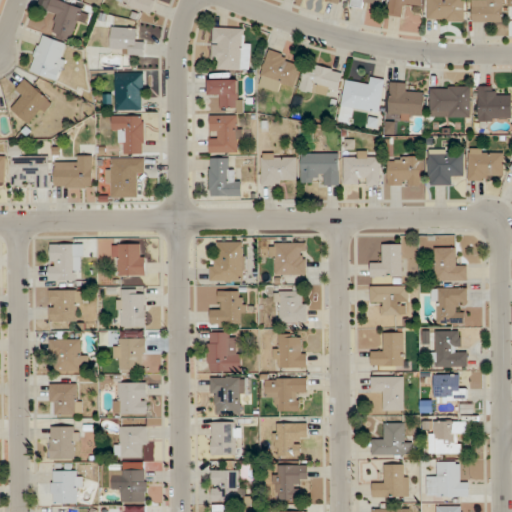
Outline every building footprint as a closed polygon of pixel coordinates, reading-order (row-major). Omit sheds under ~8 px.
[(77,22),(85,24),(89,9),(55,0),(51,0),(48,11),(57,14),(51,35),(72,41),(77,22)] [(118,0),(118,2),(152,13),(156,0),(155,0),(118,0)] [(383,0),(353,0),(353,6),(364,8),(364,0),(367,0),(384,2),(383,0)] [(390,0),(389,15),(401,16),(402,6),(422,8),(422,0),(390,0)] [(427,0),(428,22),(466,22),(465,0),(427,0)] [(503,22),(503,0),(484,0),(472,0),(472,22),(503,22)] [(139,38),(140,27),(113,27),(112,53),(145,54),(146,38),(139,38)] [(251,70),(252,40),(243,40),(244,28),(214,27),(213,60),(220,60),(220,69),(251,70)] [(29,70),(57,81),(71,45),(43,34),(29,70)] [(296,87),(302,67),(288,63),(291,55),(269,49),(259,86),(281,92),(284,83),(296,87)] [(344,73),(309,62),(300,88),(327,97),(330,88),(338,91),(344,73)] [(145,72),(116,72),(116,111),(145,111),(145,72)] [(209,76),(209,97),(220,97),(220,108),(242,108),(242,76),(209,76)] [(347,81),(342,106),(379,113),(386,80),(367,76),(365,85),(347,81)] [(22,99),(13,111),(31,124),(50,96),(26,80),(16,95),(22,99)] [(390,118),(425,118),(425,93),(412,92),(412,83),(390,82),(390,118)] [(472,86),(431,86),(431,117),(472,117),(472,86)] [(479,86),(479,122),(511,122),(511,95),(500,95),(500,86),(479,86)] [(145,115),(113,115),(113,136),(123,136),(123,153),(145,153),(145,115)] [(210,152),(242,152),(242,115),(210,115),(210,152)] [(50,155),(21,156),(21,145),(11,145),(12,187),(29,187),(51,187),(50,155)] [(505,148),(469,148),(469,180),(505,180),(505,148)] [(454,185),(454,176),(464,176),(464,149),(429,149),(429,185),(454,185)] [(0,180),(8,180),(8,152),(0,151),(0,180)] [(345,159),(345,185),(382,185),(382,159),(373,159),(373,151),(354,151),(354,159),(345,159)] [(262,152),(262,184),(298,184),(298,152),(262,152)] [(302,152),(302,184),(340,184),(340,152),(302,152)] [(55,188),(94,188),(94,155),(75,155),(75,164),(55,164),(55,188)] [(425,186),(424,156),(388,156),(389,186),(425,186)] [(209,157),(209,196),(242,196),(242,168),(231,168),(231,157),(209,157)] [(137,197),(137,177),(145,177),(145,158),(108,158),(108,197),(137,197)] [(245,241),(220,241),(220,252),(211,252),(211,281),(245,281),(245,241)] [(307,242),(271,242),(271,274),(307,274),(307,242)] [(146,275),(146,243),(115,243),(115,275),(146,275)] [(403,243),(382,243),(382,265),(371,265),(371,277),(403,277),(403,243)] [(50,279),(80,279),(80,244),(50,244),(50,279)] [(436,247),(436,281),(468,281),(468,267),(458,267),(458,247),(436,247)] [(411,315),(410,285),(371,286),(371,305),(381,305),(381,315),(411,315)] [(434,287),(434,324),(467,324),(467,309),(467,287),(434,287)] [(147,326),(147,289),(118,289),(118,326),(147,326)] [(82,321),(82,290),(50,290),(50,321),(82,321)] [(279,322),(309,322),(309,300),(300,300),(300,290),(279,290),(279,322)] [(211,324),(244,324),(244,291),(221,291),(221,311),(211,311),(211,324)] [(242,370),(242,340),(232,340),(232,331),(209,331),(209,370),(242,370)] [(432,331),(432,367),(460,367),(460,331),(432,331)] [(405,367),(405,332),(383,332),(383,352),(372,352),(372,367),(405,367)] [(308,367),(308,345),(299,345),(299,334),(275,334),(275,367),(308,367)] [(146,338),(115,338),(115,369),(146,369),(146,338)] [(51,372),(89,372),(89,349),(80,349),(80,339),(51,339),(51,372)] [(434,400),(467,400),(467,383),(460,383),(460,374),(434,374),(434,400)] [(384,388),(384,410),(404,410),(404,376),(373,376),(373,388),(384,388)] [(249,394),(249,377),(211,377),(211,406),(219,406),(219,415),(241,415),(241,394),(249,394)] [(266,377),(266,399),(276,399),(276,410),(298,410),(298,397),(308,397),(307,377),(266,377)] [(148,413),(148,382),(115,382),(115,413),(148,413)] [(51,415),(82,415),(82,383),(51,383),(51,415)] [(468,433),(468,421),(434,421),(434,430),(430,430),(429,453),(459,454),(459,433),(468,433)] [(212,455),(241,455),(241,422),(212,422),(212,455)] [(373,455),(413,454),(413,442),(404,442),(403,422),(383,423),(383,436),(373,436),(373,455)] [(308,423),(275,423),(275,457),(299,457),(299,442),(308,442),(308,423)] [(52,459),(80,459),(80,426),(52,426),(52,459)] [(148,426),(116,426),(116,457),(148,457),(148,426)] [(428,495),(470,496),(470,483),(460,483),(460,462),(439,461),(439,474),(428,474),(428,495)] [(373,497),(409,497),(409,464),(384,464),(384,485),(373,485),(373,497)] [(276,499),(299,499),(299,484),(309,483),(309,465),(275,465),(276,499)] [(82,503),(82,470),(52,470),(52,503),(82,503)] [(148,470),(110,470),(110,490),(120,490),(120,501),(148,501),(148,470)] [(244,470),(212,470),(212,501),(244,501),(244,470)]
